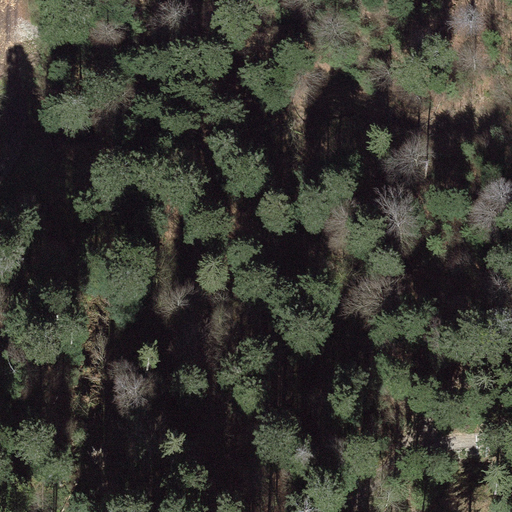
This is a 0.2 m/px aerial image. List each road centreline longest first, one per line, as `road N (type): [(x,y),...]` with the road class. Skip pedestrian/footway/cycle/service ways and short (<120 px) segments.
road 1 (track): [(346,511),(410,456),(511,443)]
road 2 (track): [(10,0),(12,124),(0,165)]
